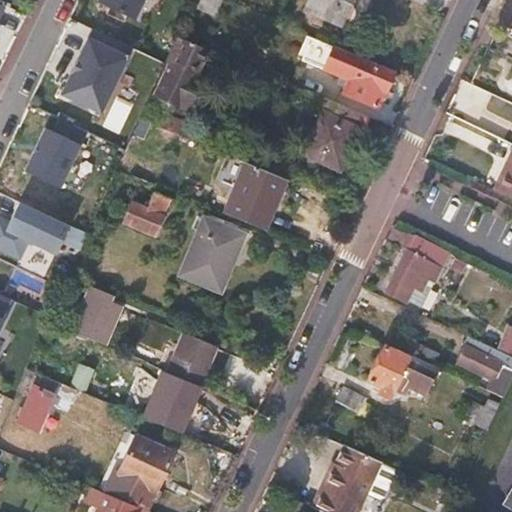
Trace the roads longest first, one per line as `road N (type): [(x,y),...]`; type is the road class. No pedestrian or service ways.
road 1 (residential): [(238,511),(469,0)]
road 2 (residential): [(0,136),(67,0)]
